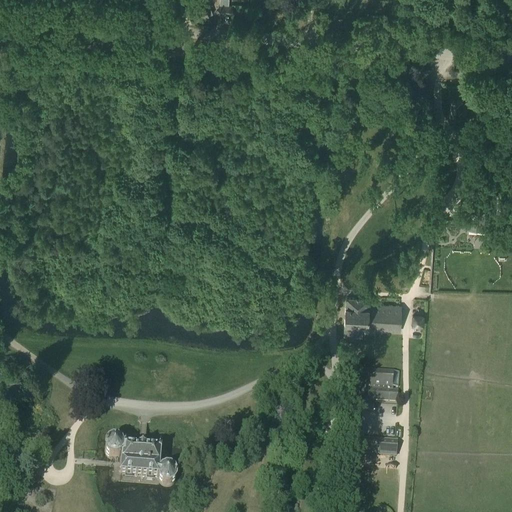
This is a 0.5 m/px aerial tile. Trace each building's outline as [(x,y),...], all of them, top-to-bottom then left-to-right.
[(191,11),(189,12),(192,20),(192,22),(211,15),(212,14),(208,5),(203,7),(192,11),(191,11)] [(219,5),(218,14),(232,15),(232,5),(219,5)] [(467,119),(467,106),(462,106),(462,102),(451,102),(451,124),(462,124),(462,119),(467,119)] [(306,118),(297,118),(297,126),(306,127),(306,118)] [(488,223),(488,210),(468,210),(468,223),(469,223),(469,226),(486,226),(486,223),(488,223)] [(500,244),(501,235),(488,234),(487,242),(500,244)] [(398,333),(399,307),(368,305),(368,300),(345,298),(343,336),(361,337),(361,334),(373,335),(374,332),(398,333)] [(423,328),(425,316),(412,314),(411,326),(423,328)] [(398,389),(399,374),(361,371),(359,386),(361,386),(361,389),(359,389),(358,400),(396,403),(397,393),(392,392),(392,389),(398,389)] [(394,458),(395,443),(354,439),(353,454),(394,458)] [(157,451),(151,451),(146,450),(139,450),(123,449),(121,445),(117,442),(116,442),(113,442),(108,443),(106,445),(104,449),(104,452),(106,457),(111,460),(113,460),(115,460),(122,457),(120,476),(156,479),(159,485),(163,487),(168,487),(173,485),(176,481),(176,480),(176,477),(174,472),(172,470),(168,469),(165,469),(163,470),(158,472),(159,455),(159,454),(160,453),(160,452),(159,451),(158,450),(157,451)] [(20,451),(9,450),(6,478),(17,479),(20,451)]
